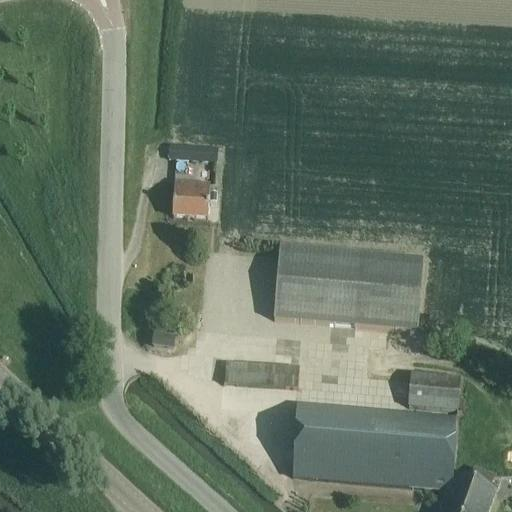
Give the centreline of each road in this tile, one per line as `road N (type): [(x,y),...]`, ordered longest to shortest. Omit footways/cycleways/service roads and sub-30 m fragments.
road 1 (unclassified): [(219,511),(128,429),(109,389),(115,45),(101,0)]
road 2 (tertiary): [(141,511),(0,380)]
